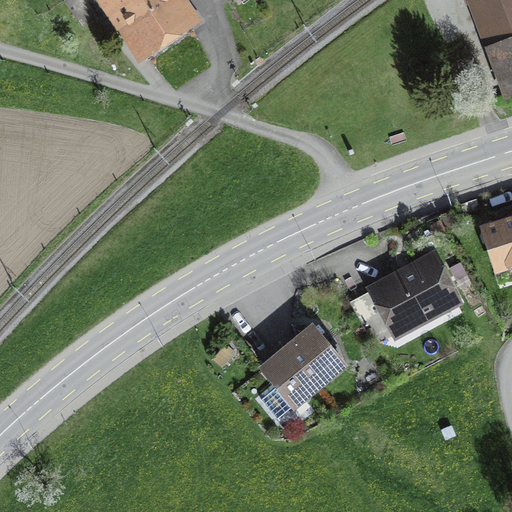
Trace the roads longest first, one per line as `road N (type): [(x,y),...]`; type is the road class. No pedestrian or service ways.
road 1 (secondary): [(353,208),(260,250),(148,317),(0,434)]
road 2 (residential): [(0,49),(308,143),(330,163),(353,208)]
road 3 (secondary): [(511,151),(353,208)]
